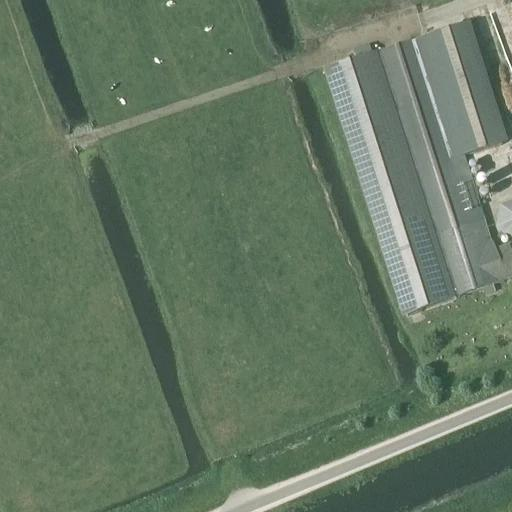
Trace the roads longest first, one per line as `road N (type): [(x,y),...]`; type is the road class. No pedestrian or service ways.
road 1 (track): [(72,143),(480,0)]
road 2 (unclassified): [(236,511),(511,398)]
